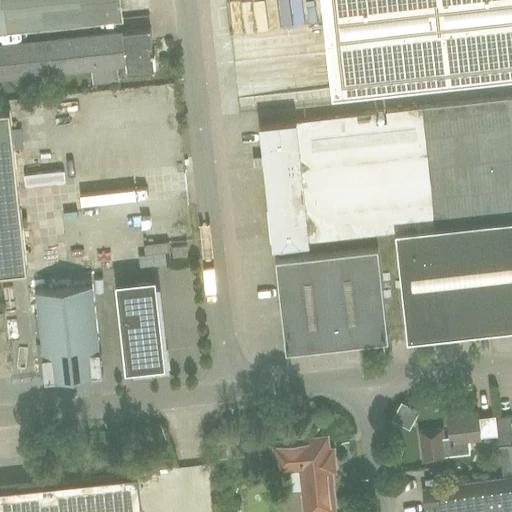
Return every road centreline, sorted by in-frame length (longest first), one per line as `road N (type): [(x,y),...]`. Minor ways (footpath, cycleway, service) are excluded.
road 1 (unclassified): [(228,393),(187,0)]
road 2 (unclassified): [(228,393),(0,417)]
road 3 (unclassified): [(511,365),(361,378)]
road 4 (unclassified): [(381,511),(361,378)]
road 5 (unclassified): [(361,378),(228,393)]
